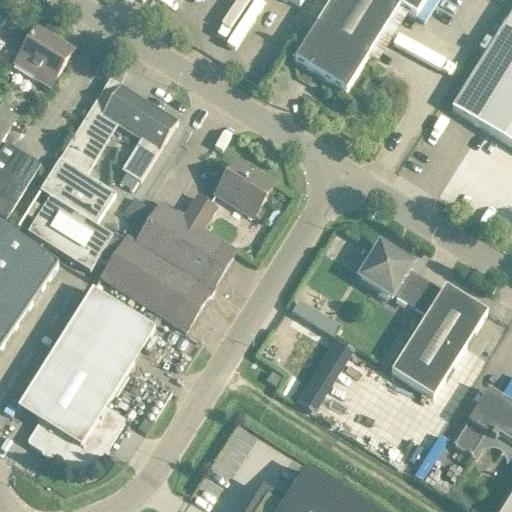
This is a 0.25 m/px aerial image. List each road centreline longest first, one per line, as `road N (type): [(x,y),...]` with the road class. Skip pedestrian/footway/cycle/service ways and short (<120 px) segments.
road 1 (unclassified): [(112,511),(139,498),(342,174)]
road 2 (unclassified): [(72,0),(342,174)]
road 3 (track): [(437,511),(217,374)]
road 4 (unknown): [(483,12),(364,188)]
road 5 (unclassified): [(342,174),(511,271)]
